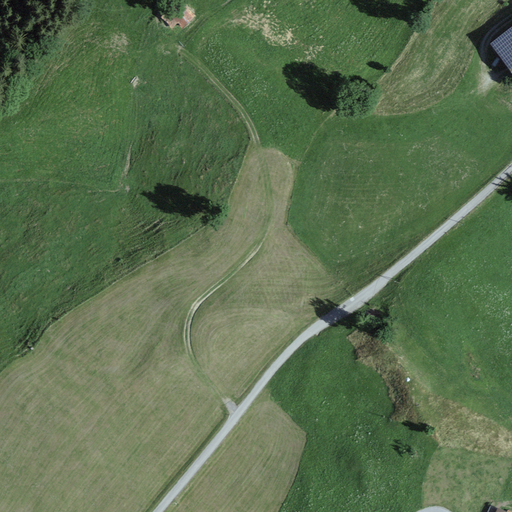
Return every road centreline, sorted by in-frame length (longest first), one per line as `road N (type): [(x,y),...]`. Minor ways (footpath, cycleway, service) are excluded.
road 1 (unclassified): [(158,511),(287,352),(511,167)]
road 2 (track): [(177,46),(238,103),(263,164),(260,240),(201,300),(186,328),(197,370),(237,415)]
